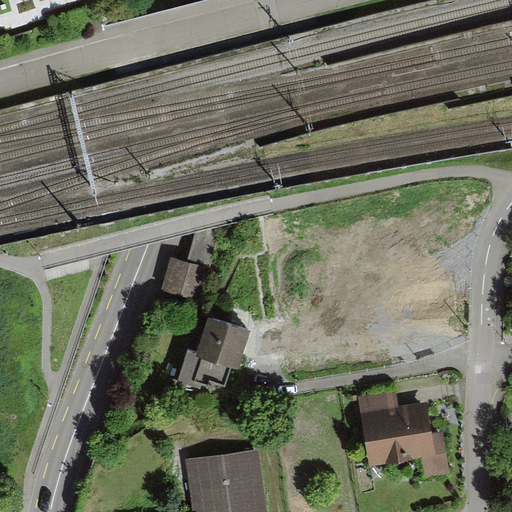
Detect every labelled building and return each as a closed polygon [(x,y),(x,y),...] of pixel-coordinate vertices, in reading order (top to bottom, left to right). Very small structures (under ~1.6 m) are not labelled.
[(172,265),(166,298),(197,304),(203,270),(172,265)] [(442,276),(371,287),(379,339),(450,328),(442,276)] [(227,376),(238,343),(256,341),(257,351),(274,350),(270,316),(248,317),(206,302),(179,380),(195,386),(199,376),(216,382),(218,374),(227,376)] [(419,391),(358,394),(361,445),(422,442),(419,391)] [(264,511),(257,450),(186,458),(192,511),(264,511)]
